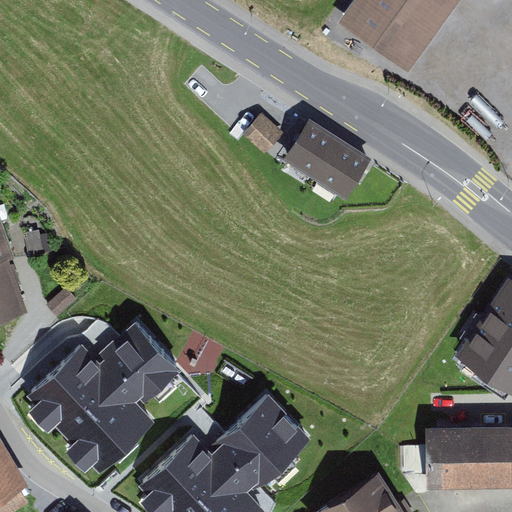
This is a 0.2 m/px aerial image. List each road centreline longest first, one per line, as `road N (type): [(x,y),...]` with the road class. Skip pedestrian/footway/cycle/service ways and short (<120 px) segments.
road 1 (tertiary): [(179,0),(444,166),(511,219)]
road 2 (residential): [(0,418),(48,481),(104,511)]
